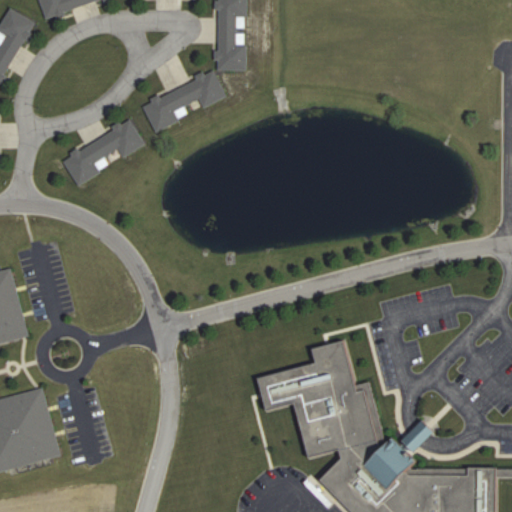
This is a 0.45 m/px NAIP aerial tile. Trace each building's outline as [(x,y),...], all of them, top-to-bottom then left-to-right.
[(103,0),(42,0),(48,17),(103,0)] [(250,0),(219,0),(218,70),(249,70),(249,35),(241,35),(241,28),(250,28),(250,0)] [(0,84),(1,82),(4,84),(38,22),(15,10),(0,37),(0,84)] [(230,97),(218,71),(146,103),(158,132),(192,116),(188,106),(203,99),(207,108),(230,97)] [(79,184),(113,167),(108,156),(122,149),(126,157),(148,146),(135,121),(65,156),(79,184)] [(0,471),(62,457),(47,388),(1,398),(0,393),(0,344),(31,337),(15,269),(0,272),(0,471)] [(347,341),(319,348),(323,363),(265,379),(272,407),(299,400),(314,456),(343,448),(345,456),(324,479),(357,511),(503,511),(503,478),(511,478),(511,467),(417,467),(422,461),(408,448),(396,437),(385,450),(382,439),(387,437),(373,382),(359,386),(347,341)]
